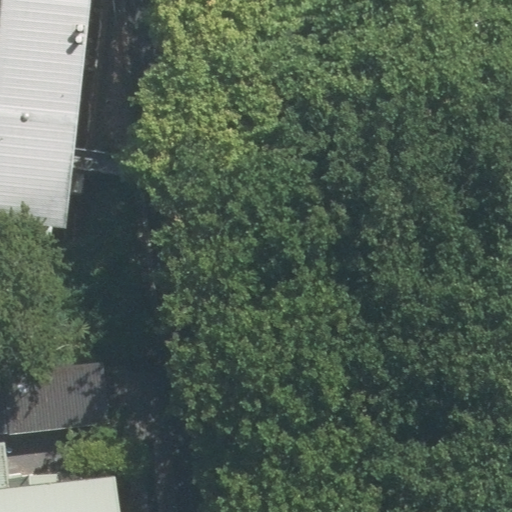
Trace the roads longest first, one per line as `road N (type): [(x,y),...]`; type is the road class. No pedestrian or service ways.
road 1 (secondary): [(336,335),(295,0)]
road 2 (residential): [(336,335),(511,451)]
road 3 (secondary): [(357,511),(336,335)]
